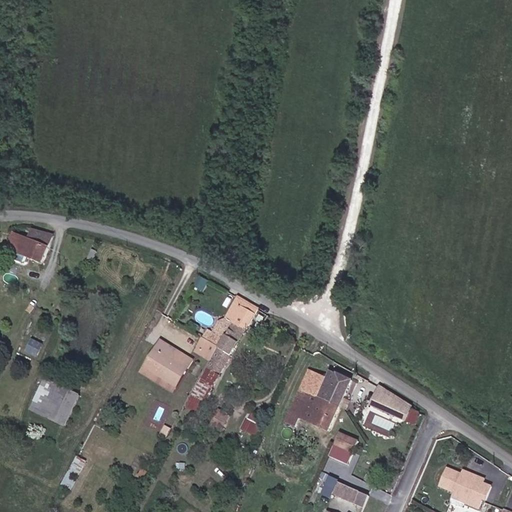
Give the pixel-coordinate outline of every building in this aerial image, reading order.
[(42,262),(53,234),(32,231),(28,240),(12,233),(6,248),(42,262)] [(258,309),(237,297),(224,318),(233,323),(245,331),(258,309)] [(219,375),(245,331),(233,323),(226,335),(226,334),(207,368),(219,375)] [(206,330),(202,337),(218,346),(222,339),(206,330)] [(218,346),(202,337),(196,345),(205,350),(202,355),(210,360),(218,346)] [(191,360),(160,341),(146,363),(163,373),(160,377),(175,386),(191,360)] [(193,350),(202,355),(205,350),(196,345),(193,350)] [(163,373),(146,363),(144,367),(160,377),(163,373)] [(198,413),(219,375),(207,368),(185,406),(198,413)] [(329,431),(340,408),(318,398),(327,379),(309,371),(285,422),(295,427),(300,417),(329,431)] [(352,381),(330,371),(327,379),(318,398),(340,408),(352,381)] [(65,426),(79,396),(44,379),(29,409),(65,426)] [(412,410),(413,407),(381,386),(372,405),(407,421),(412,410)] [(209,425),(217,409),(211,406),(202,422),(209,425)] [(229,415),(217,409),(209,425),(220,431),(229,415)] [(419,413),(412,410),(407,421),(414,424),(419,413)] [(254,435),(263,419),(249,412),(246,419),(244,418),(239,428),(254,435)] [(340,433),(335,444),(354,452),(359,441),(340,433)] [(63,484),(74,490),(88,461),(78,456),(63,484)] [(440,484),(455,491),(468,496),(465,501),(479,508),(483,498),(486,499),(492,485),(484,482),(486,478),(477,474),(475,479),(463,473),(448,467),(440,484)] [(465,468),(463,473),(475,479),(477,474),(465,468)] [(361,491),(340,482),(335,492),(356,502),(361,491)] [(370,495),(361,491),(356,502),(365,506),(370,495)] [(468,496),(455,491),(453,496),(465,501),(468,496)]
